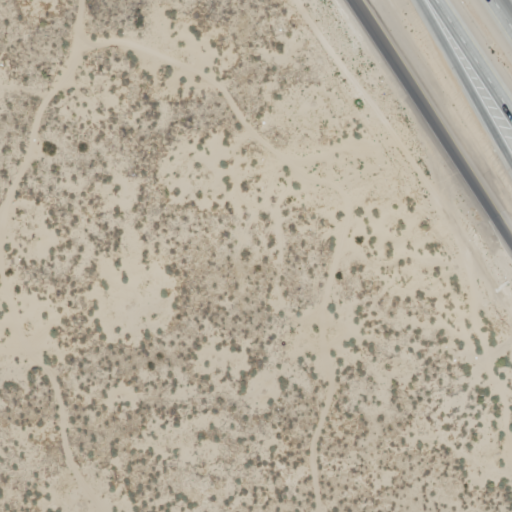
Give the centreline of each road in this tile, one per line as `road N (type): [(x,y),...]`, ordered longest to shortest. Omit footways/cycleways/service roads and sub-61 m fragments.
road 1 (secondary): [(355,0),(511,240)]
road 2 (motorway): [(418,0),(511,164)]
road 3 (motorway): [(437,0),(511,118)]
